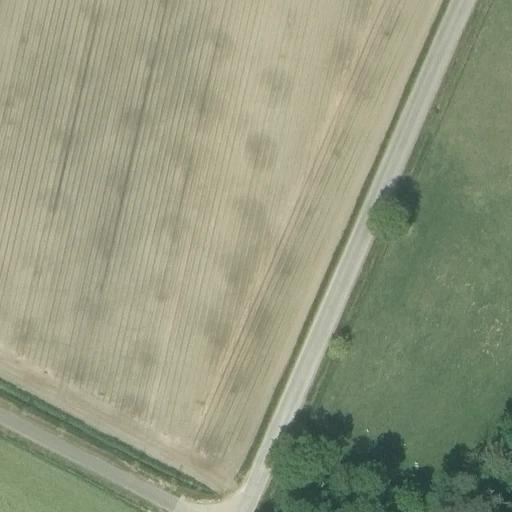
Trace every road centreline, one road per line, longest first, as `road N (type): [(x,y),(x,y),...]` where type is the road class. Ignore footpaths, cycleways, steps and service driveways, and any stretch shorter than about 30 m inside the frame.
road 1 (tertiary): [(241,511),(460,0)]
road 2 (unclassified): [(176,511),(0,419)]
